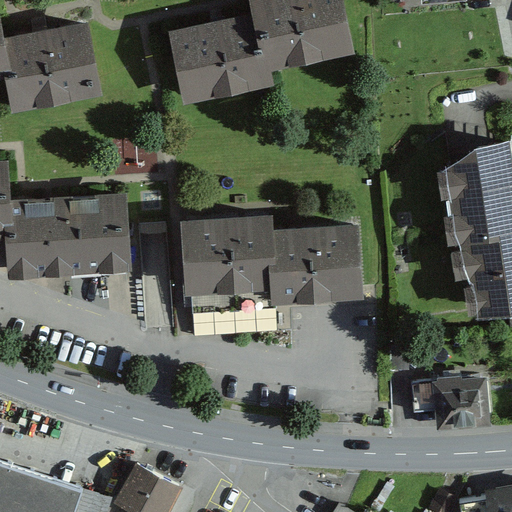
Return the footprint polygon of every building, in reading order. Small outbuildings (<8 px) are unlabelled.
[(247,0),(250,13),(258,48),(266,47),(272,72),(355,54),(343,0),(247,0)] [(274,85),(272,72),(266,47),(258,48),(250,13),(168,31),(184,105),(274,85)] [(3,73),(11,71),(4,38),(0,17),(0,79),(4,78),(3,73)] [(3,73),(4,78),(12,113),(103,95),(87,21),(4,38),(11,71),(3,73)] [(443,216),(447,246),(459,244),(511,235),(511,159),(509,138),(474,143),(444,168),(444,170),(436,171),(440,200),(449,199),(451,215),(443,216)] [(3,225),(15,224),(13,200),(10,159),(0,159),(0,238),(4,238),(3,225)] [(3,225),(4,238),(8,280),(133,271),(127,192),(13,200),(15,224),(3,225)] [(192,313),(276,307),(276,305),(273,264),(277,263),(274,230),(273,214),(180,221),(185,289),(182,289),(183,307),(191,306),(192,313)] [(274,230),(277,263),(273,264),(276,305),(289,304),(315,302),(351,299),(364,298),(358,223),(274,230)] [(477,319),(510,314),(510,329),(511,328),(511,235),(459,244),(460,250),(450,252),(455,281),(470,278),(472,286),(463,288),(468,316),(476,314),(477,319)] [(408,334),(408,343),(421,343),(421,333),(408,334)] [(408,343),(391,343),(391,369),(408,368),(408,343)] [(437,377),(437,381),(411,383),(413,412),(435,410),(437,431),(491,425),(486,376),(462,378),(461,375),(437,377)] [(106,511),(112,493),(81,483),(83,479),(0,453),(0,511),(106,511)] [(166,511),(183,479),(135,456),(117,494),(115,499),(131,507),(128,511),(166,511)] [(511,511),(511,477),(484,482),(485,490),(459,495),(462,511),(511,511)] [(429,505),(442,511),(448,511),(458,493),(440,484),(429,505)] [(360,511),(361,511),(347,504),(338,498),(330,511),(360,511)]
